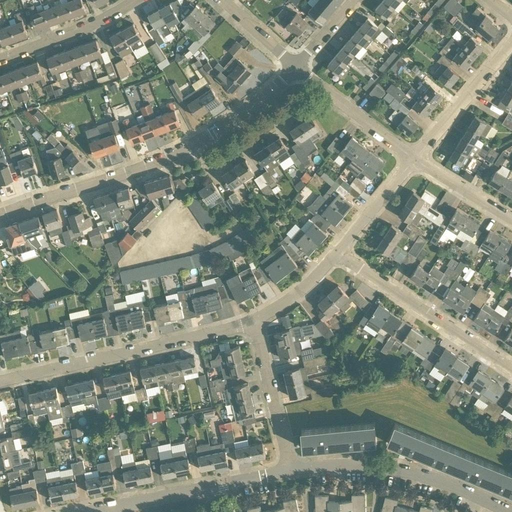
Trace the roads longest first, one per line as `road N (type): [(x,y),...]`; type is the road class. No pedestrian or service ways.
road 1 (residential): [(0,215),(177,154),(297,69)]
road 2 (residential): [(0,381),(251,322)]
road 3 (residential): [(507,511),(370,465),(289,468)]
road 4 (residential): [(289,468),(84,511)]
road 5 (residential): [(511,368),(337,253)]
road 6 (residential): [(415,160),(511,42)]
road 7 (residential): [(289,468),(251,322)]
road 8 (residential): [(0,58),(139,0)]
road 9 (residential): [(415,160),(297,69)]
road 10 (residential): [(337,253),(415,160)]
